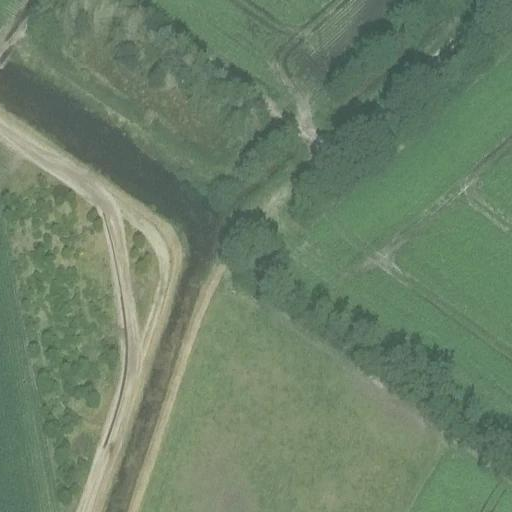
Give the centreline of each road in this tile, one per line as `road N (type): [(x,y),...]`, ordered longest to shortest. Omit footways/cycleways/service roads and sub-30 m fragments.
road 1 (track): [(90,511),(167,251),(153,227),(0,116)]
road 2 (track): [(331,147),(504,0)]
